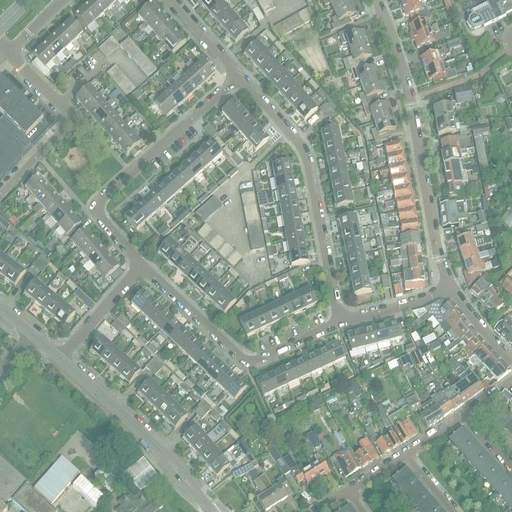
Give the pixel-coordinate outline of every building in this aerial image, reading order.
[(94,0),(91,0),(84,7),(96,20),(98,19),(103,14),(109,20),(112,16),(107,11),(107,10),(105,12),(94,0)] [(111,0),(94,0),(105,12),(107,10),(107,11),(112,5),(118,11),(121,8),(116,2),(115,3),(111,0)] [(206,0),(201,5),(209,14),(222,3),(225,0),(206,0)] [(270,0),(264,0),(258,4),(261,9),(272,3),(270,0)] [(330,3),(333,10),(349,1),(348,0),(321,0),(325,6),(330,3)] [(416,0),(402,5),(406,17),(410,15),(411,20),(428,14),(427,8),(423,10),(420,3),(426,0),(427,0),(428,3),(434,0),(416,0)] [(472,0),(476,7),(466,12),(469,18),(467,20),(468,21),(468,22),(468,23),(468,24),(468,25),(469,26),(470,27),(470,28),(471,28),(472,30),(482,25),(484,28),(495,23),(494,21),(486,5),(483,0),(472,0)] [(483,0),(486,5),(494,21),(495,23),(505,17),(504,14),(511,10),(511,5),(509,0),(483,0)] [(334,24),(331,25),(333,30),(348,24),(345,19),(355,13),(349,1),(333,10),(336,17),(332,19),(334,24)] [(222,3),(209,14),(218,24),(231,13),(222,3)] [(272,3),(261,9),(264,14),(275,8),(272,3)] [(147,27),(146,25),(160,13),(151,4),(137,16),(143,23),(137,29),(141,33),(147,27)] [(96,20),(84,7),(75,16),(87,29),(94,23),(99,28),(103,25),(98,19),(96,20)] [(309,7),(304,10),(310,22),(315,19),(309,7)] [(258,22),(264,19),(257,8),(252,11),(258,22)] [(304,10),(299,13),(305,24),(310,22),(304,10)] [(147,27),(152,32),(146,38),(149,42),(156,37),(156,36),(154,35),(168,23),(160,13),(146,25),(147,27)] [(231,13),(218,24),(226,34),(239,22),(231,13)] [(299,13),(293,16),(299,27),(305,24),(299,13)] [(413,25),(409,26),(413,37),(438,28),(436,25),(433,26),(431,28),(430,29),(426,20),(430,19),(428,14),(411,20),(413,25)] [(293,16),(288,19),(294,30),(299,27),(293,16)] [(288,19),(283,22),(289,33),(294,30),(288,19)] [(70,20),(60,29),(73,42),(74,41),(75,41),(80,36),(85,42),(89,38),(83,32),(82,32),(70,20)] [(239,22),(226,34),(235,43),(248,32),(239,22)] [(283,22),(277,25),(284,36),(289,33),(283,22)] [(156,36),(156,37),(160,42),(154,47),(158,52),(164,46),(163,44),(177,32),(168,23),(154,35),(156,36)] [(284,36),(277,25),(272,28),(278,39),(284,36)] [(438,28),(413,37),(417,49),(434,42),(431,33),(433,33),(435,33),(439,32),(438,28)] [(60,29),(51,38),(63,51),(65,49),(65,50),(71,45),(76,50),(80,47),(75,41),(74,41),(73,42),(60,29)] [(347,43),(350,50),(367,44),(363,32),(352,36),(350,30),(338,34),(342,45),(347,43)] [(164,46),(169,51),(162,57),(166,61),(173,55),(172,54),(186,42),(177,32),(163,44),(164,46)] [(272,42),(275,39),(268,32),(265,35),(272,42)] [(119,46),(111,37),(106,41),(114,50),(119,46)] [(51,38),(42,46),(54,59),(56,58),(61,53),(67,59),(70,56),(65,50),(65,49),(63,51),(51,38)] [(128,38),(119,46),(123,50),(132,42),(128,38)] [(449,50),(460,46),(458,40),(447,43),(449,50)] [(106,41),(102,45),(110,54),(114,50),(106,41)] [(196,46),(192,41),(187,46),(191,50),(196,46)] [(132,42),(123,50),(127,55),(136,47),(132,42)] [(244,53),(253,63),(266,52),(257,42),(244,53)] [(281,52),(284,49),(277,42),(274,44),(281,52)] [(367,44),(350,50),(352,57),(347,59),(351,70),(362,66),(360,60),(372,56),(367,44)] [(110,54),(102,45),(98,49),(105,58),(110,54)] [(36,59),(31,64),(44,76),(45,76),(49,72),(46,68),(52,62),(57,67),(61,64),(56,58),(54,59),(42,46),(33,55),(36,59)] [(136,47),(127,55),(131,59),(140,51),(136,47)] [(421,58),(424,69),(441,63),(439,56),(445,54),(443,50),(421,58)] [(140,51),(131,59),(134,64),(144,56),(140,51)] [(266,52),(253,63),(261,73),(274,62),(266,52)] [(289,61),(292,59),(286,52),(283,54),(289,61)] [(189,61),(186,65),(191,71),(192,70),(204,84),(214,75),(211,72),(216,67),(204,54),(200,58),(202,61),(195,68),(189,61)] [(144,56),(134,64),(138,68),(147,61),(144,56)] [(147,61),(138,68),(142,73),(151,65),(147,61)] [(298,71),(301,68),(294,61),(291,64),(298,71)] [(274,62),(261,73),(270,82),(283,71),(274,62)] [(441,63),(424,69),(428,80),(432,79),(434,85),(457,77),(455,70),(450,71),(450,69),(444,71),(441,63)] [(151,65),(142,73),(146,77),(155,70),(151,65)] [(106,74),(110,78),(119,70),(115,66),(106,74)] [(362,66),(351,70),(354,81),(359,79),(362,86),(380,80),(376,68),(364,71),(362,66)] [(119,70),(110,78),(114,82),(123,75),(119,70)] [(176,73),(181,80),(182,80),(183,78),(195,92),(204,84),(192,70),(191,71),(185,76),(180,70),(176,73)] [(283,71),(270,82),(278,92),(291,81),(283,71)] [(306,81),(309,78),(303,71),(300,73),(306,81)] [(0,180),(22,158),(45,134),(50,129),(57,121),(31,95),(27,100),(21,94),(25,90),(24,89),(24,90),(8,74),(0,81),(0,180)] [(123,75),(114,82),(118,87),(127,79),(123,75)] [(170,78),(166,82),(172,88),(174,87),(185,100),(195,92),(183,78),(182,80),(181,80),(176,84),(170,78)] [(127,79),(118,87),(122,91),(131,84),(127,79)] [(75,98),(84,108),(98,97),(96,95),(97,95),(92,89),(98,84),(94,80),(88,86),(88,87),(75,98)] [(315,90),(318,88),(311,80),(308,83),(315,90)] [(364,93),(359,95),(363,106),(375,102),(373,96),(384,92),(380,80),(362,86),(364,93)] [(291,81),(278,92),(287,102),(299,91),(291,81)] [(157,90),(163,96),(163,97),(164,95),(176,109),(185,100),(174,87),(172,88),(166,82),(172,88),(167,93),(161,87),(157,90)] [(131,84),(122,91),(125,96),(134,88),(131,84)] [(454,90),(456,97),(457,104),(471,101),(469,87),(454,90)] [(98,97),(84,108),(92,118),(106,106),(105,105),(105,104),(100,99),(106,93),(102,90),(97,95),(96,95),(98,97)] [(324,100),(326,97),(320,90),(317,92),(324,100)] [(299,91),(287,102),(295,111),(308,100),(299,91)] [(163,97),(163,96),(157,101),(152,95),(148,98),(154,105),(154,104),(166,118),(176,109),(164,95),(163,97)] [(106,106),(92,118),(100,127),(114,115),(113,114),(109,108),(115,103),(111,99),(105,104),(105,105),(106,106)] [(308,100),(295,111),(304,121),(317,110),(308,100)] [(221,112),(230,122),(243,111),(234,101),(221,112)] [(330,102),(321,110),(325,115),(334,106),(330,102)] [(375,102),(363,106),(366,117),(372,115),(374,122),(392,116),(388,104),(377,108),(375,102)] [(454,104),(433,108),(436,122),(453,118),(452,110),(455,109),(454,104)] [(338,111),(334,106),(325,115),(329,119),(338,111)] [(114,115),(100,127),(109,137),(123,125),(122,124),(122,123),(117,117),(123,112),(119,109),(113,114),(114,115)] [(243,111),(230,122),(239,132),(251,121),(243,111)] [(392,116),(374,122),(376,129),(371,131),(375,140),(375,141),(389,138),(387,138),(385,132),(396,128),(392,116)] [(123,125),(109,137),(117,146),(131,134),(130,133),(125,127),(131,122),(128,118),(122,123),(122,124),(123,125)] [(453,118),(436,122),(438,135),(466,130),(466,127),(458,126),(455,126),(453,118)] [(251,121),(239,132),(247,142),(260,130),(251,121)] [(212,138),(217,134),(208,124),(203,128),(212,138)] [(354,134),(357,131),(350,124),(347,127),(354,134)] [(131,134),(117,146),(126,156),(129,154),(133,158),(140,152),(136,147),(140,144),(134,137),(140,131),(136,127),(130,133),(131,134)] [(487,127),(472,130),(474,137),(482,135),(489,134),(487,127)] [(321,132),(323,145),(340,142),(338,129),(321,132)] [(260,130),(247,142),(256,151),(268,140),(260,130)] [(482,135),(474,137),(480,172),(488,171),(482,135)] [(221,148),(224,145),(217,137),(214,140),(221,148)] [(387,139),(375,141),(376,147),(384,145),(387,157),(403,153),(401,142),(390,144),(389,138),(387,139)] [(443,152),(459,150),(457,138),(441,141),(443,152)] [(210,141),(201,150),(212,162),(222,154),(210,141)] [(340,142),(323,145),(326,158),(343,154),(340,142)] [(226,147),(223,150),(229,157),(232,154),(226,147)] [(443,152),(441,152),(443,163),(461,161),(460,156),(467,155),(466,149),(459,150),(443,152)] [(201,150),(191,158),(202,171),(212,162),(201,150)] [(238,167),(243,162),(234,153),(232,154),(229,157),(238,167)] [(387,157),(376,160),(377,165),(387,161),(389,168),(405,165),(403,153),(387,157)] [(343,154),(326,158),(328,170),(345,167),(343,154)] [(191,158),(182,167),(193,179),(202,171),(191,158)] [(461,161),(443,163),(445,175),(463,173),(464,172),(472,171),(477,170),(476,165),(462,167),(461,161)] [(272,165),(274,178),(291,175),(289,162),(272,165)] [(389,168),(378,171),(380,176),(390,173),(391,179),(407,176),(405,165),(389,168)] [(182,167),(172,175),(183,188),(193,179),(182,167)] [(345,167),(328,170),(331,182),(348,179),(345,167)] [(230,178),(238,171),(235,168),(228,175),(230,178)] [(463,173),(445,175),(447,185),(469,183),(468,178),(465,179),(464,172),(463,173)] [(172,175),(163,184),(174,196),(183,188),(172,175)] [(291,175),(274,178),(277,191),(294,187),(291,175)] [(34,200),(33,198),(47,186),(38,176),(24,189),(31,196),(25,202),(28,205),(34,200)] [(407,176),(391,179),(393,190),(410,187),(407,176)] [(225,177),(218,184),(220,187),(228,180),(225,177)] [(348,179),(331,182),(334,195),(351,192),(348,179)] [(210,191),(208,192),(211,195),(218,188),(213,183),(207,188),(210,191)] [(469,183),(447,185),(449,197),(469,195),(468,187),(470,187),(470,183),(469,183)] [(163,184),(153,192),(164,205),(174,196),(163,184)] [(47,186),(33,198),(34,200),(39,205),(33,211),(36,215),(42,209),(41,208),(55,196),(47,186)] [(294,187),(277,191),(279,203),(296,200),(294,187)] [(388,191),(383,192),(383,196),(383,197),(394,195),(395,201),(412,198),(410,187),(393,190),(388,191)] [(240,191),(241,197),(254,195),(252,189),(240,191)] [(153,192),(144,201),(155,214),(164,205),(153,192)] [(351,192),(334,195),(336,208),(353,204),(351,192)] [(259,207),(268,205),(267,200),(266,193),(260,194),(257,194),(259,207)] [(206,194),(199,201),(201,204),(209,197),(206,194)] [(254,195),(241,197),(242,203),(255,201),(254,195)] [(55,196),(41,208),(42,209),(47,215),(41,220),(45,224),(51,219),(50,218),(63,205),(55,196)] [(214,197),(209,201),(217,210),(222,206),(214,197)] [(395,201),(385,203),(386,208),(396,206),(397,212),(414,209),(412,198),(395,201)] [(444,200),(439,201),(441,216),(456,215),(464,214),(463,204),(464,204),(464,198),(455,199),(444,200)] [(296,200),(279,203),(282,216),(298,213),(296,200)] [(144,201),(134,209),(145,222),(155,214),(144,201)] [(209,201),(205,205),(213,214),(217,210),(209,201)] [(255,201),(242,203),(243,209),(256,207),(255,201)] [(192,212),(199,206),(197,203),(189,209),(192,212)] [(63,205),(50,218),(51,219),(56,225),(50,230),(53,234),(59,229),(59,228),(58,227),(72,215),(63,205)] [(205,205),(200,209),(208,218),(213,214),(205,205)] [(180,223),(190,214),(183,207),(174,215),(177,220),(180,223)] [(256,207),(243,209),(244,215),(257,213),(256,207)] [(145,222),(134,209),(124,218),(126,220),(136,231),(145,222)] [(208,218),(200,209),(196,213),(204,222),(208,218)] [(397,212),(387,215),(388,219),(398,217),(400,223),(416,221),(414,209),(397,212)] [(477,213),(481,225),(487,223),(484,212),(477,213)] [(257,213),(244,215),(246,221),(258,219),(257,213)] [(298,213),(282,216),(284,228),(301,225),(298,213)] [(456,215),(441,216),(442,228),(458,226),(457,220),(467,219),(466,214),(464,214),(456,215)] [(72,215),(58,227),(59,228),(59,229),(64,234),(58,240),(61,243),(67,238),(71,242),(84,229),(81,225),(72,215)] [(8,230),(11,227),(0,216),(0,225),(7,232),(8,230)] [(339,219),(341,232),(358,229),(355,216),(339,219)] [(258,219),(246,221),(247,227),(259,225),(258,219)] [(173,229),(180,223),(177,220),(170,226),(173,229)] [(400,223),(387,225),(387,229),(401,227),(402,235),(417,233),(416,221),(400,223)] [(481,225),(475,227),(477,233),(489,230),(487,223),(481,225)] [(163,238),(170,231),(164,224),(157,231),(163,238)] [(197,233),(202,237),(210,228),(206,224),(197,233)] [(259,225),(247,227),(248,233),(260,231),(259,225)] [(301,225),(284,228),(285,234),(287,241),(303,238),(301,225)] [(11,227),(8,230),(16,237),(18,234),(11,227)] [(193,234),(186,227),(183,230),(191,237),(193,234)] [(210,228),(202,237),(206,242),(215,232),(210,228)] [(84,229),(71,242),(77,249),(71,254),(74,258),(80,253),(81,253),(79,251),(93,239),(84,229)] [(358,229),(341,232),(344,245),(360,242),(366,240),(365,235),(359,236),(358,229)] [(260,231),(248,233),(249,239),(262,237),(260,231)] [(215,232),(206,242),(211,246),(219,237),(215,232)] [(193,234),(191,237),(198,243),(200,241),(193,234)] [(151,248),(161,240),(157,235),(147,243),(151,248)] [(401,243),(394,244),(394,250),(400,249),(419,246),(418,235),(400,237),(401,243)] [(470,235),(457,240),(461,252),(474,247),(474,248),(485,244),(484,238),(473,242),(470,235)] [(25,246),(28,243),(21,236),(18,239),(25,246)] [(491,236),(484,238),(485,244),(493,242),(491,236)] [(219,237),(211,246),(215,250),(223,241),(219,237)] [(262,237),(249,239),(250,245),(263,243),(262,237)] [(303,238),(287,241),(289,254),(306,250),(303,238)] [(93,239),(79,251),(81,253),(80,253),(85,258),(79,264),(83,268),(89,262),(88,261),(101,249),(93,239)] [(157,252),(167,261),(179,249),(169,240),(157,252)] [(223,241),(215,250),(220,254),(228,245),(223,241)] [(360,242),(344,245),(346,257),(363,254),(360,242)] [(207,252),(210,249),(202,243),(200,245),(207,252)] [(263,243),(250,245),(251,251),(264,249),(263,243)] [(34,254),(37,251),(30,245),(27,247),(34,254)] [(228,245),(220,254),(224,258),(232,249),(228,245)] [(268,257),(278,256),(276,246),(267,247),(268,257)] [(401,256),(397,256),(398,261),(401,261),(421,258),(419,246),(400,249),(401,256)] [(474,247),(461,252),(464,263),(478,259),(480,259),(478,253),(476,253),(474,248),(474,247)] [(101,249),(88,261),(89,262),(94,268),(87,273),(91,277),(97,272),(98,272),(96,270),(110,258),(101,249)] [(179,249),(167,261),(176,270),(188,258),(179,249)] [(232,249),(224,258),(228,262),(237,253),(232,249)] [(306,250),(289,254),(291,267),(293,266),(308,263),(306,250)] [(217,261),(219,258),(212,251),(209,254),(217,261)] [(237,253),(228,262),(233,267),(241,257),(237,253)] [(363,254),(346,257),(349,270),(365,267),(363,254)] [(45,259),(41,255),(32,264),(37,268),(45,259)] [(4,257),(0,262),(0,275),(4,279),(14,265),(4,257)] [(110,258),(96,270),(98,272),(97,272),(102,277),(96,283),(99,287),(106,281),(105,280),(118,268),(110,258)] [(188,258),(176,270),(186,279),(198,266),(188,258)] [(421,258),(401,261),(403,272),(422,270),(421,258)] [(57,270),(45,259),(37,268),(41,273),(47,266),(54,273),(57,270)] [(467,271),(464,272),(469,286),(480,274),(480,272),(484,271),(482,265),(480,265),(478,259),(464,263),(467,271)] [(226,270),(229,267),(221,260),(219,263),(226,270)] [(14,265),(4,279),(15,287),(25,273),(14,265)] [(198,266),(186,279),(195,288),(207,275),(198,266)] [(365,267),(349,270),(351,283),(368,279),(365,267)] [(291,279),(303,273),(300,268),(288,273),(291,279)] [(235,278),(238,275),(231,269),(228,272),(235,278)] [(511,269),(499,284),(511,296),(511,269)] [(422,270),(403,272),(405,290),(411,289),(411,292),(414,292),(414,290),(424,288),(422,270)] [(64,282),(66,279),(59,272),(56,275),(64,282)] [(207,275),(195,288),(205,296),(217,284),(220,280),(216,276),(212,280),(207,275)] [(383,289),(390,288),(387,276),(381,277),(383,289)] [(245,287),(247,284),(240,277),(237,280),(245,287)] [(368,279),(351,283),(354,296),(371,292),(368,279)] [(482,280),(470,291),(478,299),(489,287),(492,285),(489,282),(486,285),(482,280)] [(24,294),(34,302),(45,289),(35,281),(24,294)] [(73,291),(76,288),(69,281),(66,284),(73,291)] [(217,284),(205,296),(214,305),(226,293),(217,284)] [(394,286),(396,297),(402,295),(400,285),(394,286)] [(489,287),(478,299),(485,306),(497,295),(489,287)] [(45,289),(34,302),(44,311),(55,297),(45,289)] [(310,289),(298,294),(305,310),(317,304),(310,289)] [(83,303),(87,299),(78,290),(74,295),(83,303)] [(131,304),(140,313),(152,301),(143,292),(131,304)] [(252,295),(249,292),(242,299),(245,302),(252,295)] [(226,293),(214,305),(224,314),(235,301),(226,293)] [(497,295),(485,306),(493,314),(504,303),(499,298),(502,295),(499,293),(497,295)] [(298,294),(286,300),(293,315),(305,310),(298,294)] [(55,297),(44,311),(54,319),(65,305),(55,297)] [(242,299),(235,306),(238,309),(245,302),(242,299)] [(286,300),(275,305),(282,321),(293,315),(286,300)] [(152,301),(140,313),(150,322),(162,309),(152,301)] [(424,309),(412,312),(418,320),(427,314),(430,319),(432,317),(439,325),(441,323),(458,311),(451,302),(451,303),(450,303),(448,302),(443,301),(439,302),(424,309)] [(65,305),(54,319),(64,327),(75,314),(65,305)] [(275,305),(263,310),(270,326),(282,321),(275,305)] [(162,309),(150,322),(159,331),(171,318),(162,309)] [(263,310),(251,316),(259,332),(270,326),(263,310)] [(441,323),(439,325),(445,334),(447,333),(464,320),(458,311),(441,323)] [(126,328),(131,324),(121,315),(117,319),(126,328)] [(259,332),(251,316),(240,321),(247,337),(259,332)] [(171,318),(159,331),(168,339),(180,327),(171,318)] [(495,330),(494,330),(499,335),(511,323),(506,318),(495,330)] [(464,320),(447,333),(454,342),(471,329),(464,320)] [(122,334),(125,331),(115,322),(110,326),(121,336),(122,334)] [(397,322),(385,325),(389,342),(402,339),(397,322)] [(511,324),(511,323),(499,335),(504,340),(511,332),(511,324)] [(385,325),(372,329),(377,345),(389,342),(385,325)] [(131,327),(129,330),(136,337),(139,334),(131,327)] [(180,327),(168,339),(178,348),(190,336),(180,327)] [(372,329),(360,332),(364,349),(377,345),(372,329)] [(446,348),(449,352),(462,342),(463,343),(466,348),(478,338),(471,329),(454,342),(450,344),(446,348)] [(125,331),(122,334),(130,341),(132,338),(125,331)] [(364,349),(360,332),(347,335),(352,352),(364,349)] [(141,336),(138,339),(145,346),(148,343),(141,336)] [(190,336),(178,348),(187,357),(199,344),(190,336)] [(90,351),(100,359),(111,346),(102,338),(90,351)] [(478,338),(466,348),(463,350),(469,359),(473,356),(485,346),(478,338)] [(422,339),(415,343),(417,348),(425,345),(422,339)] [(134,340),(132,343),(139,350),(142,347),(134,340)] [(438,340),(430,344),(433,350),(441,347),(438,340)] [(338,343),(326,349),(333,364),(345,359),(338,343)] [(199,344),(187,357),(196,366),(208,353),(199,344)] [(150,345),(147,348),(155,355),(157,352),(150,345)] [(111,346),(100,359),(110,368),(121,355),(111,346)] [(485,346),(473,356),(482,365),(493,354),(485,346)] [(414,347),(405,351),(407,355),(416,351),(414,347)] [(425,347),(419,350),(423,356),(429,353),(425,347)] [(144,349),(141,352),(149,359),(151,356),(144,349)] [(326,349),(314,354),(322,370),(333,364),(326,349)] [(418,351),(410,355),(413,362),(421,358),(418,351)] [(208,353),(196,366),(206,374),(218,362),(208,353)] [(164,363),(166,360),(159,354),(157,357),(164,363)] [(314,354),(303,360),(310,375),(322,370),(314,354)] [(482,365),(477,370),(479,372),(482,369),(484,367),(489,373),(486,376),(487,377),(502,363),(493,354),(482,365)] [(121,355),(110,368),(119,376),(131,363),(121,355)] [(408,355),(399,359),(403,367),(408,364),(410,368),(414,366),(408,355)] [(385,361),(386,365),(395,361),(394,357),(385,361)] [(453,357),(449,360),(456,370),(460,367),(457,362),(453,357)] [(146,367),(150,372),(159,363),(154,358),(146,367)] [(303,360),(291,365),(299,381),(310,375),(303,360)] [(166,365),(173,372),(176,369),(169,362),(166,365)] [(218,362),(206,374),(215,383),(227,371),(218,362)] [(131,363),(119,376),(129,385),(140,372),(131,363)] [(159,363),(150,372),(155,376),(160,370),(168,376),(170,374),(159,363)] [(487,377),(489,381),(493,377),(497,382),(510,372),(502,363),(487,377)] [(291,365),(280,371),(287,386),(299,381),(291,365)] [(175,374),(183,381),(185,378),(178,371),(175,374)] [(227,371),(215,383),(225,392),(237,379),(227,371)] [(280,371),(268,376),(275,392),(287,386),(280,371)] [(468,378),(464,381),(474,396),(483,390),(473,375),(472,375),(468,378)] [(170,379),(177,386),(180,383),(173,376),(170,379)] [(275,392),(268,376),(256,382),(263,397),(275,392)] [(237,379),(225,392),(234,401),(246,388),(237,379)] [(138,393),(147,402),(159,390),(150,380),(138,393)] [(185,383),(192,390),(195,386),(187,380),(185,383)] [(354,380),(344,385),(349,393),(354,391),(357,397),(362,395),(354,380)] [(464,381),(451,390),(462,405),(474,396),(464,381)] [(484,381),(481,383),(486,390),(489,387),(484,381)] [(441,386),(438,389),(441,393),(453,412),(462,405),(451,390),(448,384),(445,386),(448,391),(445,393),(441,386)] [(180,388),(187,395),(190,392),(182,385),(180,388)] [(195,386),(192,390),(194,391),(201,398),(204,395),(205,394),(196,385),(195,386)] [(437,397),(432,400),(436,407),(444,419),(453,412),(441,393),(438,389),(433,392),(437,397)] [(159,390),(147,402),(157,411),(169,399),(159,390)] [(506,405),(511,396),(504,390),(498,398),(506,405)] [(189,396),(196,403),(199,400),(191,393),(189,396)] [(403,398),(407,405),(410,413),(418,409),(420,409),(419,408),(412,394),(403,398)] [(203,400),(211,407),(213,404),(206,397),(203,400)] [(169,399),(157,411),(166,420),(178,408),(169,399)] [(420,409),(418,409),(422,416),(420,417),(427,429),(444,419),(436,407),(432,400),(419,408),(420,409)] [(205,406),(201,402),(192,411),(197,416),(205,406)] [(410,413),(407,405),(400,409),(401,410),(405,419),(407,418),(412,416),(410,413)] [(210,411),(205,406),(197,416),(202,420),(210,411)] [(213,409),(220,416),(223,413),(216,406),(213,409)] [(273,411),(275,414),(284,410),(282,406),(273,411)] [(178,408),(166,420),(175,429),(187,417),(178,408)] [(401,410),(387,418),(387,419),(392,426),(394,429),(393,429),(402,443),(417,434),(407,418),(405,419),(401,410)] [(494,419),(499,424),(508,415),(504,410),(494,419)] [(209,416),(217,422),(219,419),(212,413),(209,416)] [(511,417),(508,415),(499,424),(504,429),(511,420),(511,417)] [(392,426),(387,419),(382,422),(386,429),(392,426)] [(219,425),(226,431),(229,428),(222,422),(219,425)] [(183,438),(192,448),(205,437),(196,427),(183,438)] [(370,427),(366,429),(372,439),(371,439),(374,445),(376,444),(383,455),(392,450),(384,438),(379,442),(376,436),(375,437),(370,427)] [(390,435),(384,438),(392,450),(400,444),(393,432),(393,433),(391,429),(387,431),(390,435)] [(453,445),(462,455),(464,454),(463,453),(473,444),(472,443),(467,438),(469,437),(462,429),(451,439),(455,444),(453,445)] [(228,433),(236,440),(238,437),(231,430),(228,433)] [(313,432),(306,436),(311,444),(313,443),(316,448),(321,446),(313,432)] [(341,432),(334,436),(339,445),(340,444),(344,450),(345,449),(342,443),(345,441),(341,432)] [(205,437),(192,448),(200,458),(213,447),(205,437)] [(84,438),(76,447),(99,467),(101,469),(104,467),(101,465),(107,458),(84,438)] [(363,450),(353,456),(360,469),(379,458),(366,438),(359,443),(363,450)] [(332,450),(327,439),(320,442),(326,453),(332,450)] [(238,442),(236,444),(246,458),(251,454),(247,448),(241,440),(238,442)] [(473,444),(463,453),(464,454),(467,457),(465,458),(474,468),(476,467),(475,466),(485,457),(484,457),(479,451),(481,450),(474,443),(474,442),(472,443),(473,444)] [(213,447),(200,458),(208,468),(221,457),(213,447)] [(273,447),(267,451),(270,455),(275,462),(281,458),(273,447)] [(360,469),(353,456),(349,447),(345,449),(344,450),(334,456),(337,462),(334,463),(340,474),(342,473),(345,479),(360,469)] [(221,457),(208,468),(217,478),(228,468),(230,470),(237,465),(226,452),(221,457)] [(318,462),(311,466),(318,479),(329,472),(328,471),(334,468),(329,459),(323,463),(318,454),(314,457),(318,462)] [(289,456),(283,460),(298,484),(304,480),(308,485),(318,479),(311,466),(300,473),(289,456)] [(485,457),(475,466),(476,467),(479,470),(478,472),(486,482),(488,480),(487,479),(497,470),(492,465),(493,464),(486,456),(484,457),(485,457)] [(55,464),(33,488),(51,504),(79,473),(69,464),(61,457),(55,464)] [(0,511),(5,511),(7,511),(1,505),(11,501),(12,502),(23,511),(55,511),(26,486),(29,484),(0,458),(0,511)] [(143,458),(124,473),(133,484),(139,492),(158,477),(143,458)] [(101,469),(94,475),(109,493),(125,480),(130,486),(133,485),(133,484),(124,473),(113,460),(104,467),(101,469)] [(251,464),(232,474),(235,480),(254,470),(251,464)] [(405,469),(394,478),(398,483),(396,485),(405,494),(407,493),(406,492),(416,484),(411,478),(412,477),(405,469)] [(497,470),(487,479),(488,480),(491,484),(490,485),(498,495),(500,494),(499,493),(509,484),(508,483),(503,478),(505,477),(498,470),(498,469),(497,470)] [(264,475),(259,478),(276,505),(287,498),(284,493),(289,490),(283,479),(277,483),(279,486),(273,490),(264,475)] [(259,478),(254,482),(263,496),(257,500),(264,511),(265,511),(276,505),(259,478)] [(509,484),(499,493),(500,494),(503,497),(502,499),(510,508),(511,507),(511,506),(511,505),(511,485),(510,483),(510,482),(508,483),(509,484)] [(416,484),(406,492),(407,493),(410,497),(408,498),(417,508),(418,507),(417,506),(427,497),(422,491),(423,490),(417,483),(416,484)] [(159,511),(158,510),(162,507),(156,500),(151,504),(149,501),(151,499),(143,490),(139,493),(133,485),(130,486),(125,490),(129,495),(126,498),(125,496),(118,502),(121,506),(115,511),(114,511),(159,511)] [(427,497),(417,506),(418,507),(421,511),(420,511),(419,511),(438,511),(439,511),(434,505),(435,504),(429,497),(428,496),(427,497)]
